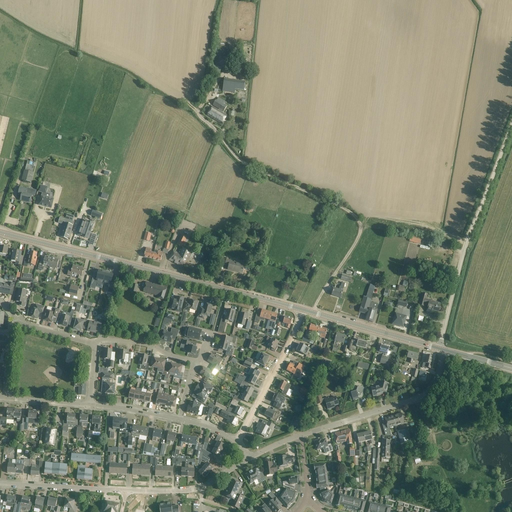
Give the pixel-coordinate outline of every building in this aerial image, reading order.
[(245,82),(224,79),(222,91),(235,93),(235,89),(244,90),(245,82)] [(222,124),(227,115),(223,113),(227,107),(216,100),(207,115),(222,124)] [(25,171),(24,171),(22,181),(31,183),(34,173),(33,173),(35,163),(27,161),(25,171)] [(48,188),(40,186),(39,192),(43,193),(42,196),(41,196),(39,205),(45,207),(51,208),(54,200),(50,198),(50,195),(46,194),(48,188)] [(22,194),(20,200),(24,201),(30,202),(32,195),(35,195),(36,191),(27,188),(27,189),(20,187),(18,193),(22,194)] [(91,216),(101,220),(103,214),(93,211),(91,216)] [(71,231),(74,222),(73,221),(74,216),(67,214),(65,219),(70,220),(67,230),(68,230),(65,239),(68,240),(71,231)] [(60,217),(60,218),(58,223),(64,225),(60,237),(64,238),(65,239),(68,230),(67,230),(70,220),(65,219),(60,217)] [(84,231),(90,233),(94,224),(87,221),(81,219),(80,222),(83,223),(82,229),(85,230),(84,231)] [(82,225),(81,228),(78,235),(82,236),(88,239),(90,233),(84,231),(85,230),(82,229),(83,223),(80,222),(79,224),(82,225)] [(412,234),(410,242),(420,245),(422,237),(412,234)] [(177,245),(182,248),(187,238),(182,235),(177,245)] [(9,247),(0,245),(0,253),(7,255),(9,247)] [(150,252),(151,249),(146,248),(144,257),(153,259),(154,253),(150,252)] [(180,249),(178,253),(173,251),(169,260),(177,263),(177,264),(183,267),(190,251),(183,248),(183,250),(180,249)] [(17,251),(15,250),(14,251),(13,251),(11,261),(16,261),(15,264),(22,266),(24,256),(21,256),(21,252),(17,252),(17,251)] [(154,253),(153,259),(161,261),(163,252),(158,251),(157,254),(154,253)] [(25,259),(23,266),(28,267),(28,264),(35,266),(37,257),(36,257),(37,254),(36,253),(34,253),(34,252),(32,252),(31,252),(29,260),(25,259)] [(43,265),(50,267),(52,258),(50,258),(45,257),(45,258),(42,257),(40,264),(39,264),(37,270),(41,271),(43,265)] [(52,258),(50,267),(60,269),(61,262),(59,261),(59,260),(54,259),(52,258)] [(245,265),(230,261),(231,260),(227,259),(225,265),(229,265),(228,269),(243,273),(245,265)] [(71,276),(71,274),(77,276),(77,278),(80,279),(81,277),(83,269),(76,267),(76,268),(74,268),(73,267),(72,271),(69,270),(68,275),(71,276)] [(99,270),(97,277),(93,276),(93,277),(90,288),(95,289),(97,283),(103,284),(106,272),(99,270)] [(112,281),(113,274),(106,272),(103,284),(109,286),(107,292),(113,294),(116,282),(112,281)] [(163,299),(166,290),(167,288),(154,284),(153,285),(150,284),(150,283),(146,282),(144,292),(158,296),(157,298),(163,299)] [(343,291),(345,283),(342,282),(341,287),(340,286),(339,290),(334,289),(332,295),(341,298),(343,291)] [(10,293),(10,290),(13,290),(15,283),(12,283),(11,286),(1,284),(0,289),(0,292),(3,293),(3,292),(10,293)] [(77,297),(79,287),(71,285),(69,295),(77,297)] [(366,299),(371,300),(375,286),(370,285),(366,299)] [(25,307),(26,303),(24,303),(27,291),(19,289),(16,302),(20,302),(19,305),(25,307)] [(431,311),(431,310),(438,312),(441,304),(426,300),(427,295),(422,293),(419,305),(424,306),(425,305),(429,306),(427,310),(431,311)] [(172,299),(169,309),(174,310),(173,311),(180,312),(184,299),(177,297),(176,300),(172,299)] [(373,303),(370,302),(371,300),(366,299),(364,298),(359,312),(367,314),(365,320),(373,322),(376,311),(371,310),(373,303)] [(196,311),(198,302),(190,300),(190,303),(186,303),(184,310),(189,311),(190,310),(196,311)] [(204,319),(204,316),(210,317),(212,306),(205,304),(203,310),(199,309),(197,317),(204,319)] [(38,319),(39,313),(43,314),(44,307),(37,305),(35,309),(32,308),(29,316),(38,319)] [(45,314),(44,320),(52,323),(52,322),(54,316),(57,317),(59,310),(55,308),(53,308),(48,307),(47,307),(47,310),(45,314)] [(224,323),(226,323),(227,321),(232,322),(235,312),(227,310),(225,317),(222,316),(218,332),(222,333),(224,326),(223,326),(224,323)] [(265,319),(267,311),(262,310),(261,313),(257,312),(255,322),(259,323),(260,320),(264,321),(265,319)] [(68,313),(67,316),(62,315),(60,325),(67,327),(69,320),(72,321),(73,314),(68,313)] [(248,330),(251,321),(247,320),(248,315),(241,313),(238,324),(244,326),(243,328),(248,330)] [(273,327),(275,322),(278,315),(273,313),(269,327),(270,328),(271,327),(273,327)] [(403,328),(406,317),(396,314),(392,325),(403,328)] [(292,319),(285,317),(283,323),(287,324),(286,327),(289,329),(291,325),(292,319)] [(74,325),(75,326),(74,329),(81,331),(83,325),(86,325),(88,319),(85,318),(84,321),(77,319),(76,323),(75,323),(74,325)] [(164,319),(161,330),(164,331),(165,328),(171,324),(172,321),(164,319)] [(99,332),(102,324),(98,323),(97,323),(90,321),(88,331),(96,333),(96,332),(99,332)] [(304,329),(309,330),(317,333),(319,327),(311,325),(310,327),(306,326),(304,329)] [(201,336),(200,334),(201,331),(187,328),(187,327),(187,328),(185,337),(199,340),(200,337),(201,336)] [(319,327),(317,333),(316,336),(325,338),(327,330),(319,327)] [(163,332),(161,339),(167,341),(167,342),(171,343),(172,339),(175,340),(176,337),(177,338),(179,330),(172,328),(171,333),(170,334),(163,332)] [(345,336),(337,334),(335,341),(334,345),(332,351),(337,352),(339,346),(337,346),(338,342),(343,343),(345,336)] [(222,336),(220,343),(229,345),(230,342),(232,342),(235,343),(237,337),(231,335),(230,338),(222,336)] [(272,349),(271,350),(275,352),(278,347),(276,346),(279,343),(272,339),(269,338),(267,342),(270,344),(268,346),(272,349)] [(250,339),(247,348),(257,351),(258,347),(254,346),(255,341),(250,339)] [(352,341),(351,342),(349,350),(357,352),(358,348),(367,350),(369,343),(358,340),(357,342),(356,342),(352,341)] [(189,350),(188,353),(195,355),(197,348),(190,346),(191,342),(183,341),(182,345),(187,346),(186,349),(189,350)] [(219,350),(226,351),(225,354),(232,356),(233,350),(228,348),(229,345),(220,343),(219,350)] [(307,355),(310,349),(300,344),(297,351),(307,355)] [(386,357),(387,354),(389,348),(381,346),(380,352),(383,353),(382,356),(380,363),(387,365),(389,358),(386,357)] [(108,368),(114,368),(114,362),(111,361),(112,350),(108,349),(107,349),(105,348),(104,349),(104,352),(105,353),(104,359),(108,359),(108,361),(109,361),(108,368)] [(122,365),(123,365),(130,365),(131,359),(131,356),(131,353),(127,353),(127,351),(124,351),(124,350),(122,350),(122,351),(121,351),(120,360),(122,360),(122,365)] [(418,355),(409,352),(407,358),(410,358),(409,363),(412,363),(413,359),(416,360),(418,355)] [(141,354),(139,365),(141,365),(140,369),(148,371),(150,364),(147,363),(148,356),(141,354)] [(213,364),(211,367),(218,371),(221,366),(219,365),(220,364),(223,360),(219,357),(218,358),(212,354),(208,361),(213,364)] [(264,367),(269,358),(262,354),(259,360),(257,359),(255,362),(264,367)] [(430,368),(433,357),(430,356),(430,355),(428,355),(427,355),(425,362),(424,362),(422,368),(427,369),(427,367),(430,368)] [(163,372),(162,374),(165,375),(167,370),(167,368),(164,368),(166,361),(163,360),(163,359),(160,359),(158,368),(158,371),(163,372)] [(169,371),(167,370),(165,375),(165,377),(168,378),(169,375),(174,376),(175,373),(177,364),(176,364),(174,363),(174,364),(171,364),(169,371)] [(290,363),(287,370),(299,376),(305,366),(299,363),(298,367),(290,363)] [(180,365),(177,364),(175,373),(174,376),(173,378),(182,380),(183,374),(181,373),(182,366),(179,366),(180,365)] [(215,377),(218,371),(211,367),(209,370),(204,367),(200,373),(209,378),(211,374),(215,377)] [(250,375),(257,379),(260,373),(255,370),(251,368),(248,374),(250,375)] [(109,383),(110,379),(113,379),(113,374),(108,374),(103,373),(101,392),(106,393),(105,394),(111,394),(112,396),(113,394),(114,394),(115,384),(112,384),(112,383),(109,383)] [(257,379),(250,375),(248,378),(244,376),(243,377),(240,376),(238,375),(236,378),(238,379),(242,382),(247,384),(248,382),(254,385),(257,379)] [(238,379),(236,378),(234,381),(241,385),(240,387),(243,388),(241,392),(244,393),(250,397),(254,390),(248,387),(249,385),(247,384),(242,382),(238,379)] [(278,388),(283,390),(282,393),(286,395),(291,385),(282,381),(278,388)] [(374,391),(373,391),(373,393),(373,394),(373,395),(374,396),(375,396),(376,396),(377,395),(381,394),(382,392),(386,393),(388,384),(381,382),(380,384),(381,384),(380,386),(379,386),(373,388),(374,391)] [(85,395),(85,384),(75,383),(74,386),(79,387),(78,395),(85,395)] [(198,385),(197,388),(206,394),(208,390),(211,392),(213,387),(207,383),(205,386),(200,383),(199,386),(198,385)] [(311,391),(302,387),(300,392),(308,397),(311,391)] [(357,392),(351,393),(353,401),(353,400),(358,399),(357,398),(360,397),(361,393),(363,393),(364,389),(358,387),(357,392)] [(204,397),(206,394),(197,388),(195,391),(196,391),(194,394),(199,396),(197,399),(204,403),(207,399),(204,397)] [(159,404),(162,405),(165,395),(158,393),(156,405),(159,406),(159,404)] [(250,397),(244,393),(243,397),(239,395),(237,397),(235,395),(233,399),(239,402),(240,402),(242,400),(247,403),(250,397)] [(272,401),(275,402),(273,406),(279,409),(283,402),(284,402),(286,399),(275,394),(272,401)] [(171,396),(165,395),(162,405),(165,405),(165,407),(168,408),(171,396)] [(332,408),(332,407),(338,405),(336,397),(329,399),(328,398),(325,399),(324,398),(322,399),(321,395),(315,397),(317,404),(324,402),(323,402),(325,401),(328,409),(332,408)] [(175,408),(177,399),(177,397),(171,396),(168,408),(171,408),(172,407),(175,408)] [(198,415),(199,407),(196,407),(197,403),(191,401),(190,405),(189,405),(187,412),(198,415)] [(226,412),(236,417),(237,415),(240,416),(243,410),(238,407),(236,410),(232,408),(232,409),(229,407),(228,409),(216,403),(215,406),(223,410),(226,412)] [(204,415),(211,417),(213,410),(207,408),(204,415)] [(265,415),(271,418),(270,420),(275,423),(281,412),(273,408),(272,411),(268,409),(265,415)] [(7,416),(7,417),(1,417),(0,425),(7,426),(7,420),(14,420),(14,418),(15,410),(8,409),(7,416)] [(223,410),(220,416),(228,419),(228,418),(229,419),(227,422),(235,426),(238,420),(235,418),(236,417),(226,412),(223,410)] [(25,419),(25,423),(39,424),(39,418),(36,418),(37,412),(29,411),(28,419),(25,418),(25,419)] [(76,415),(68,414),(67,424),(77,425),(78,417),(75,417),(76,415)] [(392,417),(395,426),(396,430),(400,429),(399,425),(404,423),(401,414),(392,417)] [(81,416),(80,422),(80,426),(87,426),(88,426),(88,423),(88,416),(81,416)] [(93,417),(92,423),(96,424),(96,428),(94,428),(94,432),(100,433),(101,417),(93,417)] [(303,419),(297,417),(293,424),(299,426),(303,419)] [(389,427),(395,426),(392,417),(385,419),(386,423),(382,424),(385,436),(392,436),(389,427)] [(128,420),(120,419),(120,425),(120,429),(119,433),(124,433),(124,429),(127,429),(128,420)] [(265,437),(266,433),(268,434),(271,429),(272,430),(274,426),(268,422),(266,426),(261,424),(256,432),(265,437)] [(140,435),(141,427),(133,426),(132,434),(129,433),(128,445),(128,446),(128,449),(132,449),(132,446),(132,441),(135,442),(135,438),(133,438),(133,437),(139,438),(140,435)] [(141,427),(140,435),(147,437),(149,429),(141,427)] [(54,446),(57,430),(47,428),(44,444),(54,446)] [(347,445),(352,444),(350,429),(345,430),(345,431),(335,433),(336,443),(346,442),(347,445)] [(162,432),(155,430),(152,440),(156,441),(157,438),(161,438),(162,432)] [(401,445),(407,443),(407,444),(409,443),(416,438),(415,436),(411,440),(409,434),(407,435),(405,430),(397,432),(401,445)] [(173,434),(169,433),(167,443),(170,444),(171,440),(175,441),(176,434),(175,433),(174,432),(173,433),(173,434)] [(364,433),(366,441),(369,440),(370,444),(374,443),(373,440),(371,432),(364,433)] [(360,447),(363,446),(362,442),(366,441),(364,433),(357,435),(359,443),(360,447)] [(183,443),(189,444),(190,437),(183,436),(182,441),(180,441),(179,447),(182,447),(183,443)] [(201,460),(201,459),(202,454),(203,449),(204,445),(197,444),(198,439),(190,437),(189,444),(193,445),(194,445),(193,450),(197,450),(196,451),(195,459),(201,460)] [(318,440),(316,441),(315,442),(315,443),(317,450),(323,448),(325,454),(333,451),(331,444),(327,445),(325,439),(319,441),(318,440)] [(215,447),(222,451),(222,450),(223,451),(224,450),(225,449),(225,448),(224,447),(225,445),(218,442),(215,440),(212,446),(215,447)] [(381,458),(389,458),(390,441),(383,440),(381,458)] [(222,451),(215,447),(212,453),(219,456),(220,454),(221,455),(222,455),(223,453),(222,452),(222,451)] [(208,457),(210,459),(213,455),(203,449),(202,454),(208,457)] [(71,461),(86,463),(86,455),(72,454),(71,461)] [(208,463),(210,459),(208,457),(202,454),(201,459),(205,462),(207,462),(208,463)] [(15,474),(23,474),(24,466),(29,466),(30,459),(30,456),(24,455),(24,459),(24,460),(21,460),(20,465),(16,465),(15,474)] [(101,456),(86,455),(86,463),(101,464),(101,456)] [(287,464),(288,464),(294,463),(293,456),(286,457),(286,456),(278,457),(279,466),(287,465),(287,464)] [(31,475),(39,476),(39,470),(36,469),(36,465),(35,465),(36,463),(32,463),(32,466),(31,475)] [(52,475),(53,463),(45,463),(44,474),(47,474),(51,475),(52,475)] [(60,464),(53,463),(52,475),(53,475),(56,475),(59,475),(60,464)] [(212,470),(213,468),(207,463),(203,468),(209,473),(209,472),(210,473),(211,473),(212,471),(212,470)] [(264,464),(265,464),(266,475),(266,476),(274,475),(273,474),(273,473),(277,472),(276,465),(272,466),(272,463),(264,464)] [(62,475),(65,476),(66,476),(67,464),(60,464),(59,475),(62,475)] [(119,464),(110,464),(109,473),(118,474),(119,464)] [(119,464),(118,474),(127,474),(127,465),(119,464)] [(141,466),(141,475),(150,475),(150,464),(146,464),(142,464),(141,466)] [(132,474),(141,475),(141,466),(133,465),(132,474)] [(156,476),(164,476),(165,467),(156,466),(156,471),(156,476)] [(209,473),(203,468),(201,466),(199,469),(201,471),(199,473),(205,478),(209,473)] [(173,467),(165,467),(164,476),(173,477),(173,467)] [(77,479),(78,480),(82,480),(84,480),(85,469),(78,468),(77,479)] [(93,469),(85,469),(84,480),(87,480),(91,481),(92,481),(93,469)] [(259,475),(256,469),(252,471),(249,473),(246,475),(249,480),(248,481),(251,485),(255,482),(254,482),(257,480),(259,483),(263,482),(266,480),(262,473),(259,475)] [(295,484),(298,484),(298,482),(299,482),(298,478),(297,478),(297,477),(289,478),(289,481),(283,482),(283,486),(294,490),(295,486),(295,485),(295,484)] [(232,479),(225,495),(234,500),(232,505),(239,509),(244,498),(237,494),(242,484),(232,479)] [(279,499),(287,508),(293,503),(295,500),(298,493),(286,488),(279,499)] [(322,500),(323,501),(331,493),(328,490),(319,493),(322,500)] [(350,497),(347,508),(352,510),(357,491),(355,490),(354,493),(355,494),(354,498),(350,497)] [(359,491),(357,491),(352,510),(358,511),(360,500),(356,499),(357,494),(358,494),(359,491)] [(334,495),(331,493),(323,501),(324,502),(331,504),(333,498),(335,498),(336,496),(334,495)] [(341,507),(344,495),(339,494),(336,506),(340,507),(340,506),(341,507)] [(341,507),(347,508),(350,497),(344,495),(341,507)] [(8,496),(7,503),(6,506),(12,507),(10,511),(15,511),(18,504),(14,504),(16,498),(8,496)] [(23,497),(21,503),(19,502),(18,505),(21,506),(21,507),(26,508),(26,510),(30,511),(32,503),(29,503),(30,499),(23,497)] [(43,506),(44,499),(37,498),(35,505),(36,505),(34,511),(35,511),(39,511),(40,510),(42,511),(43,506)] [(49,498),(47,506),(52,507),(51,511),(53,511),(55,511),(59,511),(61,507),(56,506),(57,500),(49,498)] [(276,498),(268,504),(275,511),(280,511),(281,511),(281,510),(282,509),(278,505),(280,502),(276,498)] [(66,511),(68,511),(68,508),(70,509),(69,511),(76,511),(77,507),(73,506),(74,501),(66,499),(64,507),(63,511),(64,511),(65,511),(66,511)] [(360,500),(358,511),(360,511),(363,511),(366,501),(360,500)] [(106,502),(104,511),(118,511),(120,504),(106,502)] [(371,511),(374,503),(369,502),(365,511),(371,511)] [(179,511),(178,505),(172,506),(171,503),(159,504),(160,511),(179,511)] [(371,511),(377,511),(380,505),(374,503),(371,511)]
